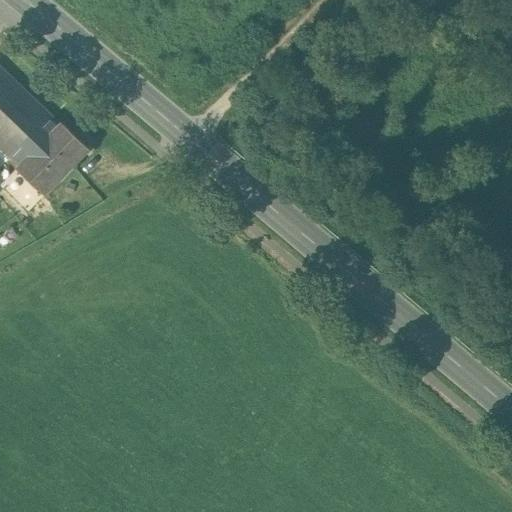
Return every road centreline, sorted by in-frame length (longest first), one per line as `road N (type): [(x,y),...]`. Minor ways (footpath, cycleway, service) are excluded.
road 1 (primary): [(29,0),(511,406)]
road 2 (track): [(330,0),(193,135)]
